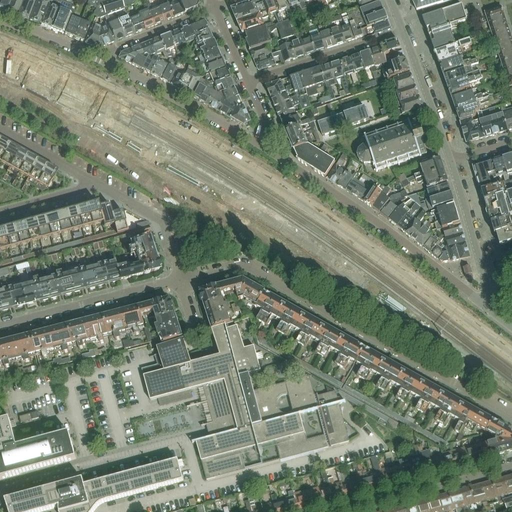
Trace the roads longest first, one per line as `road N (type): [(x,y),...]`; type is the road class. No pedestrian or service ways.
road 1 (residential): [(180,280),(254,270),(511,415)]
road 2 (residential): [(267,150),(489,308)]
road 3 (residential): [(99,54),(267,150)]
road 4 (residential): [(0,327),(180,280)]
road 5 (residential): [(511,465),(346,511)]
road 6 (residential): [(248,80),(402,30)]
road 7 (residential): [(489,308),(453,164)]
road 8 (residential): [(453,164),(402,30)]
road 9 (residential): [(180,280),(163,223),(96,184)]
road 10 (residential): [(213,3),(99,54)]
